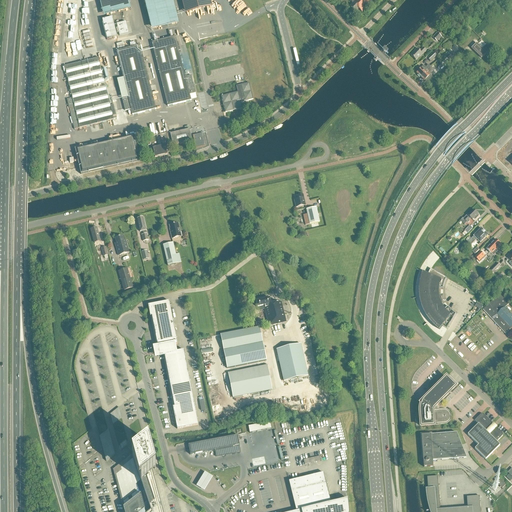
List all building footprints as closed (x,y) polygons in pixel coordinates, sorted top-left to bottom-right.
[(129,11),(126,0),(100,0),(105,17),(129,11)] [(178,23),(172,0),(145,0),(153,30),(178,23)] [(211,7),(209,0),(183,0),(187,13),(211,7)] [(349,7),(355,13),(358,9),(362,13),(373,0),(354,0),(351,3),(353,4),(349,7)] [(107,23),(103,24),(107,40),(117,37),(112,18),(106,20),(107,23)] [(116,29),(117,34),(119,33),(120,36),(128,34),(125,23),(117,25),(118,29),(116,29)] [(433,38),(437,42),(441,38),(437,34),(433,38)] [(175,37),(152,43),(167,107),(191,101),(190,96),(195,94),(191,76),(185,78),(175,37)] [(369,52),(376,46),(376,45),(376,44),(375,43),(374,44),(368,51),(367,51),(367,52),(368,53),(369,53),(369,52)] [(471,49),(481,59),(486,53),(476,44),(471,49)] [(128,98),(122,100),(125,111),(131,110),(132,116),(156,110),(140,46),(116,52),(128,98)] [(455,46),(452,50),(457,55),(461,52),(455,46)] [(375,57),(374,57),(373,58),(373,59),(375,61),(376,61),(377,60),(384,53),(385,52),(387,50),(384,48),(384,47),(384,48),(381,51),(375,57)] [(410,56),(416,61),(419,57),(420,57),(426,51),(423,48),(419,52),(417,49),(410,56)] [(428,59),(430,62),(436,56),(434,53),(428,59)] [(67,100),(74,130),(114,120),(113,120),(116,119),(111,98),(108,99),(98,59),(64,67),(72,99),(67,100)] [(416,74),(421,78),(427,71),(430,69),(429,68),(430,67),(428,65),(426,68),(424,66),(416,74)] [(427,71),(421,78),(424,82),(430,76),(427,73),(431,70),(430,69),(427,71)] [(221,97),(225,113),(242,109),(240,103),(253,100),(249,84),(236,87),(237,93),(221,97)] [(170,135),(173,147),(192,142),(189,130),(185,131),(170,135)] [(203,134),(193,136),(196,149),(206,146),(203,134)] [(77,148),(82,173),(141,161),(136,137),(86,148),(85,146),(77,148)] [(163,146),(159,147),(161,157),(167,155),(165,146),(164,142),(162,143),(163,146)] [(161,157),(159,147),(155,148),(154,144),(152,145),(155,158),(161,157)] [(298,200),(294,201),(296,208),(305,206),(303,195),(297,196),(298,200)] [(306,210),(310,225),(320,223),(316,208),(306,210)] [(470,220),(469,220),(471,219),(473,221),(475,219),(476,220),(479,217),(478,215),(478,214),(477,213),(476,213),(474,211),(471,213),(470,213),(464,219),(467,223),(470,220)] [(145,231),(146,231),(143,218),(142,218),(141,218),(140,218),(140,219),(137,220),(140,232),(142,232),(143,235),(141,235),(143,242),(148,241),(146,234),(145,231)] [(170,231),(172,239),(181,237),(178,224),(169,226),(171,231),(170,231)] [(91,230),(93,240),(94,240),(94,243),(101,242),(97,228),(91,230)] [(482,229),(468,243),(471,246),(477,240),(481,244),(488,236),(482,229)] [(116,244),(115,244),(118,256),(129,253),(125,240),(124,241),(122,237),(115,239),(116,244)] [(493,242),(487,248),(494,256),(497,252),(496,251),(501,245),(496,240),(494,243),(493,242)] [(173,243),(163,246),(168,266),(178,264),(173,243)] [(482,251),(477,256),(480,259),(482,260),(486,256),(485,254),(482,251)] [(493,273),(500,266),(498,264),(491,271),(488,273),(491,276),(493,274),(493,273)] [(118,272),(124,291),(132,289),(126,270),(118,272)] [(441,303),(442,303),(440,296),(439,296),(439,292),(439,288),(443,289),(444,287),(444,285),(445,282),(447,279),(431,270),(430,272),(429,275),(424,273),(423,276),(422,279),(421,282),(421,286),(420,289),(420,292),(420,295),(421,298),(421,301),(422,304),(423,307),(424,310),(425,313),(427,316),(429,319),(430,321),(432,324),(435,326),(437,328),(440,330),(442,327),(445,328),(447,330),(456,314),(453,312),(451,310),(449,309),(448,307),(445,310),(443,307),(441,303)] [(511,328),(511,315),(505,308),(509,305),(499,295),(489,305),(483,311),(505,334),(505,335),(511,328)] [(256,302),(257,308),(265,307),(269,326),(286,323),(281,302),(271,305),(269,299),(256,302)] [(177,344),(169,302),(148,306),(150,317),(152,317),(158,347),(156,347),(158,357),(164,356),(174,407),(173,408),(175,416),(176,416),(177,421),(175,421),(177,429),(198,425),(184,351),(176,352),(175,345),(177,345),(177,344)] [(481,310),(483,307),(481,305),(477,303),(475,307),(479,309),(477,312),(478,313),(480,310),(481,310)] [(259,328),(220,336),(223,351),(262,344),(259,328)] [(223,351),(227,369),(266,361),(262,344),(223,351)] [(276,350),(284,382),(308,377),(301,345),(276,350)] [(228,374),(233,398),(272,391),(267,366),(228,374)] [(447,379),(454,386),(457,383),(450,376),(447,379)] [(420,409),(419,410),(419,411),(419,412),(419,413),(420,427),(433,426),(433,425),(444,424),(445,423),(447,423),(448,421),(449,420),(450,418),(450,417),(449,415),(449,414),(448,412),(446,411),(444,411),(443,411),(438,411),(437,410),(437,409),(437,408),(436,408),(436,407),(455,387),(446,378),(424,400),(420,404),(421,404),(421,405),(420,406),(420,407),(420,408),(420,409)] [(110,415),(113,425),(121,418),(119,408),(110,415)] [(494,429),(491,426),(492,425),(492,424),(492,423),(491,423),(484,415),(483,415),(482,415),(481,415),(480,415),(475,421),(478,424),(467,435),(478,446),(474,449),(485,460),(500,446),(496,442),(502,437),(502,436),(502,435),(502,434),(502,433),(498,429),(497,429),(496,429),(495,429),(494,429)] [(270,422),(248,427),(250,434),(272,429),(270,422)] [(99,437),(106,462),(115,455),(108,430),(99,437)] [(421,436),(424,468),(433,467),(432,461),(466,459),(466,458),(456,433),(421,436)] [(239,441),(238,436),(188,445),(189,450),(190,456),(215,451),(216,457),(241,453),(239,441)] [(163,511),(152,472),(156,470),(148,441),(143,446),(113,470),(124,511),(163,511)] [(321,455),(305,459),(306,464),(322,460),(321,455)] [(212,477),(204,472),(200,479),(195,486),(203,491),(208,484),(212,477)] [(348,511),(347,499),(331,503),(323,473),(289,482),(296,511),(295,511),(348,511)] [(427,478),(428,489),(425,489),(425,492),(426,494),(426,496),(426,498),(426,500),(427,502),(427,504),(428,505),(428,509),(429,511),(480,511),(479,497),(467,497),(467,508),(440,510),(437,477),(427,478)] [(505,485),(498,478),(495,482),(502,489),(505,485)]
